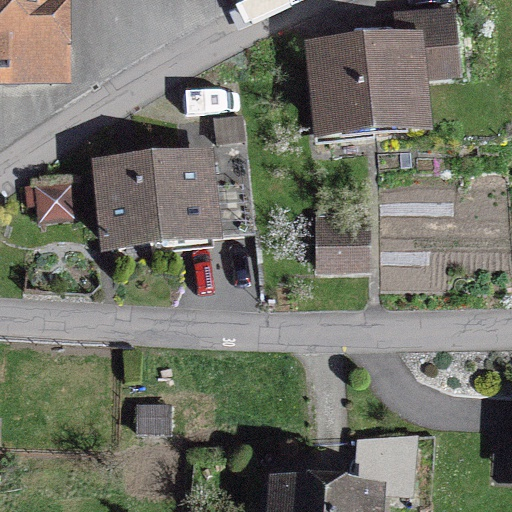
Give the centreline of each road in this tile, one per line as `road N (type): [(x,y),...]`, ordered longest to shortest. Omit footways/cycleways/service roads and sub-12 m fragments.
road 1 (residential): [(0,322),(314,342),(511,335)]
road 2 (residential): [(0,190),(172,76),(333,0)]
